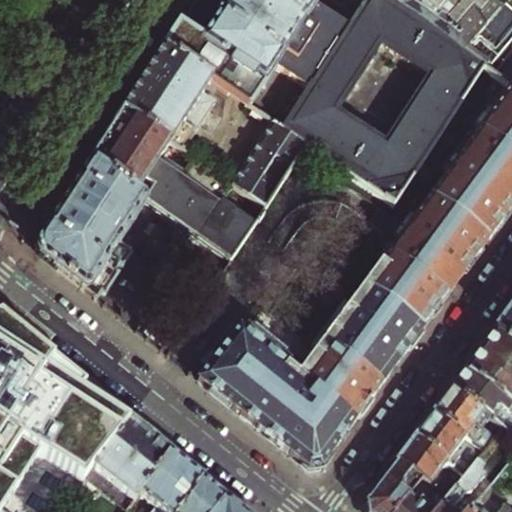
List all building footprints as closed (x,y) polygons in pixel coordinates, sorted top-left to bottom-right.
[(198,0),(187,17),(183,24),(164,52),(123,115),(169,148),(182,157),(215,106),(201,98),(210,83),(249,110),(243,119),(261,131),(224,185),(263,213),(305,149),(392,208),(421,169),(488,76),(400,12),(381,0),(362,0),(349,21),(328,9),(334,0),(198,0)] [(381,0),(400,12),(407,0),(381,0)] [(511,0),(407,0),(400,12),(488,76),(493,79),(511,55),(511,0)] [(494,100),(473,129),(511,157),(511,112),(511,113),(494,100)] [(108,138),(91,165),(137,196),(169,148),(123,115),(108,138)] [(511,157),(473,129),(407,219),(473,265),(506,222),(511,212),(511,157)] [(42,262),(96,305),(102,295),(106,298),(131,258),(129,252),(120,246),(147,205),(229,265),(263,213),(224,185),(182,157),(169,148),(137,196),(91,165),(65,204),(38,245),(37,249),(37,251),(37,254),(39,258),(42,262)] [(407,219),(371,268),(404,291),(437,314),(455,290),(473,265),(407,219)] [(354,276),(340,294),(413,347),(424,333),(437,314),(404,291),(371,268),(361,281),(354,276)] [(340,294),(317,327),(389,379),(399,366),(413,347),(340,294)] [(511,311),(508,318),(495,334),(511,346),(511,311)] [(0,511),(15,511),(23,500),(40,511),(67,511),(86,484),(93,472),(130,425),(118,415),(3,322),(0,322),(0,511)] [(217,339),(186,377),(219,404),(258,435),(306,474),(320,473),(339,447),(389,379),(317,327),(273,385),(217,339)] [(511,346),(495,334),(485,349),(452,393),(490,423),(511,439),(511,346)] [(490,423),(452,393),(444,404),(433,418),(469,445),(482,454),(493,440),(483,433),(490,423)] [(469,445),(433,418),(426,428),(415,442),(450,468),(463,478),(470,470),(452,456),(460,446),(465,450),(469,445)] [(152,442),(130,425),(93,472),(86,484),(109,502),(117,492),(134,506),(138,500),(170,456),(152,442)] [(450,468),(415,442),(407,454),(398,466),(421,483),(431,491),(450,468)] [(190,473),(170,456),(138,500),(154,511),(182,511),(203,483),(190,473)] [(470,470),(463,478),(460,482),(455,488),(445,502),(436,511),(468,511),(472,509),(461,501),(464,496),(469,496),(482,478),(477,474),(481,469),(474,464),(470,470)] [(399,511),(421,483),(398,466),(385,483),(366,508),(366,511),(399,511)] [(203,483),(182,511),(218,511),(226,502),(215,493),(203,483)] [(421,483),(399,511),(436,511),(445,502),(431,491),(421,483)] [(505,511),(483,494),(472,509),(468,511),(505,511)] [(238,511),(226,502),(218,511),(238,511)]
